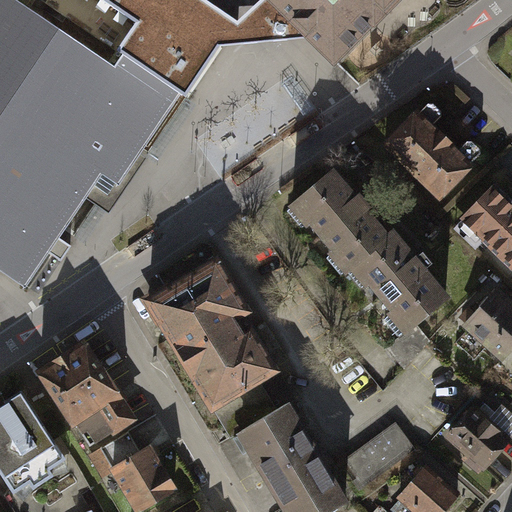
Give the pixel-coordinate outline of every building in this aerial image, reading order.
[(0,0),(0,265),(27,284),(49,251),(62,259),(71,246),(58,237),(84,197),(110,213),(116,205),(148,158),(139,153),(180,92),(125,55),(115,68),(15,0),(0,0)] [(264,0),(251,9),(238,18),(210,0),(103,0),(137,23),(119,49),(125,55),(180,92),(187,96),(221,44),(253,43),(314,40),(307,33),(272,0),(264,0)] [(272,0),(307,33),(314,40),(344,69),(381,31),(383,33),(408,8),(415,0),(272,0)] [(480,169),(420,114),(387,149),(448,204),(480,169)] [(339,170),(293,208),(349,275),(356,269),(392,312),(390,316),(410,335),(454,298),(399,231),(394,236),(339,170)] [(511,198),(498,186),(465,221),(511,265),(511,198)] [(221,261),(152,300),(218,414),(284,376),(258,331),(250,335),(242,322),(252,316),(221,261)] [(511,357),(511,299),(499,288),(465,325),(507,363),(511,357)] [(91,344),(41,375),(76,431),(92,421),(105,442),(139,421),(91,344)] [(56,445),(23,396),(0,411),(0,460),(10,476),(56,445)] [(295,402),(242,433),(289,511),(340,511),(355,504),(295,402)] [(511,413),(503,405),(490,421),(511,440),(511,413)] [(511,440),(490,421),(476,407),(445,438),(483,476),(511,444),(511,440)] [(400,425),(348,464),(369,491),(421,452),(400,425)] [(149,511),(184,491),(145,427),(94,458),(109,482),(115,478),(135,511),(149,511)] [(451,511),(462,498),(425,469),(400,500),(415,511),(451,511)]
